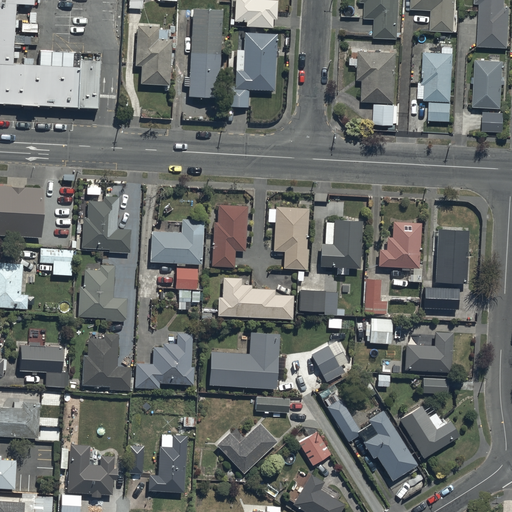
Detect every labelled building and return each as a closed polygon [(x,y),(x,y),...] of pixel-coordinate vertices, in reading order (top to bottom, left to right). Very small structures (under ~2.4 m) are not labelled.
[(233,0),(233,20),(245,20),(245,26),(271,26),(272,18),(275,19),(275,0),(233,0)] [(401,40),(400,0),(359,0),(359,2),(376,40),(401,40)] [(455,34),(455,0),(408,0),(408,10),(433,11),(432,33),(455,34)] [(510,0),(477,0),(476,47),(508,49),(510,0)] [(16,3),(0,2),(0,62),(12,63),(16,3)] [(217,96),(221,8),(191,7),(187,95),(217,96)] [(169,84),(170,38),(156,37),(156,25),(136,25),(134,64),(141,64),(140,83),(169,84)] [(272,89),(275,33),(243,31),(242,49),(235,48),(233,84),(226,83),(225,105),(247,106),(248,88),(272,89)] [(396,52),(357,50),(356,80),(363,102),(394,103),(396,52)] [(452,55),(425,54),(424,102),(451,103),(452,55)] [(503,63),(477,59),(474,107),(501,109),(503,63)] [(12,63),(0,62),(0,102),(97,107),(100,67),(12,63)] [(503,111),(482,110),(482,130),(503,131),(503,111)] [(41,189),(0,186),(0,234),(39,237),(41,189)] [(103,203),(88,202),(87,218),(83,218),(81,249),(128,252),(129,233),(116,232),(118,198),(103,197),(103,203)] [(245,268),(247,207),(215,205),(211,268),(245,268)] [(307,273),(310,210),(276,208),(272,270),(307,273)] [(361,270),(364,221),(333,219),(332,247),(323,246),(321,268),(361,270)] [(201,264),(202,221),(183,221),(181,234),(151,233),(151,262),(201,264)] [(421,269),(422,225),(394,223),(378,250),(379,267),(421,269)] [(469,231),(437,229),(434,283),(465,285),(469,231)] [(71,249),(40,247),(39,262),(52,262),(52,273),(70,274),(71,249)] [(24,266),(0,263),(0,307),(20,310),(24,266)] [(98,271),(83,270),(82,286),(78,286),(77,317),(123,320),(124,301),(112,300),(113,266),(98,265),(98,271)] [(196,267),(175,267),(175,287),(177,287),(177,308),(189,308),(189,301),(199,301),(199,290),(196,290),(196,267)] [(363,311),(385,311),(385,299),(380,299),(380,278),(363,277),(363,311)] [(242,281),(219,279),(218,317),(293,319),(293,297),(242,281)] [(460,289),(425,287),(424,308),(459,310),(460,289)] [(299,289),(299,310),(323,310),(324,289),(299,289)] [(368,335),(368,341),(389,342),(390,318),(369,317),(369,323),(364,323),(364,335),(368,335)] [(301,327),(300,340),(311,341),(313,321),(296,319),(295,327),(301,327)] [(391,340),(395,347),(410,337),(405,330),(391,340)] [(451,374),(453,334),(437,333),(436,347),(407,346),(405,370),(451,374)] [(102,340),(87,339),(86,355),(82,355),(80,386),(127,389),(128,370),(115,369),(117,335),(102,334),(102,340)] [(276,391),(279,337),(251,334),(251,355),(211,353),(209,386),(276,391)] [(193,386),(194,337),(178,335),(137,367),(133,387),(193,386)] [(329,345),(310,356),(326,383),(345,372),(329,345)] [(62,348),(18,346),(18,372),(61,372),(62,348)] [(422,376),(422,392),(447,394),(448,377),(422,376)] [(254,395),(254,409),(288,412),(289,397),(254,395)] [(327,408),(349,442),(362,434),(341,399),(327,408)] [(0,437),(37,439),(39,404),(0,401),(0,437)] [(422,406),(400,419),(424,459),(459,438),(451,423),(438,431),(422,406)] [(418,466),(384,411),(369,420),(378,434),(364,443),(374,459),(377,457),(392,482),(418,466)] [(227,436),(216,446),(244,476),(280,443),(260,421),(235,444),(227,436)] [(298,441),(311,464),(329,453),(315,431),(298,441)] [(184,495),(186,438),(162,437),(148,477),(147,493),(184,495)] [(113,458),(71,444),(66,491),(112,494),(113,458)] [(128,445),(127,473),(142,473),(143,445),(128,445)] [(15,460),(0,458),(0,488),(13,489),(15,460)] [(325,482),(311,475),(292,506),(302,511),(339,511),(344,505),(321,491),(325,482)] [(32,495),(31,511),(51,511),(51,495),(32,495)] [(0,511),(22,511),(23,505),(0,503),(0,511)]
